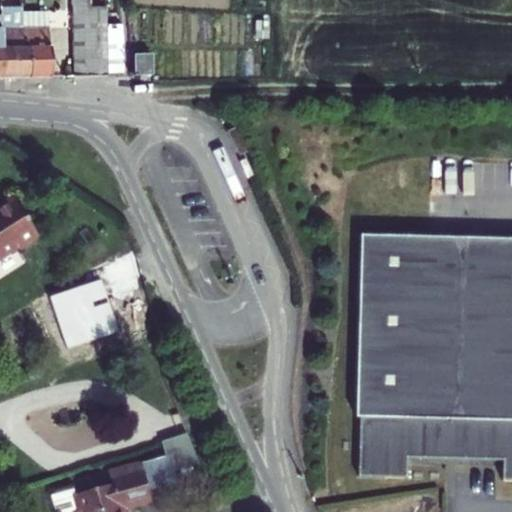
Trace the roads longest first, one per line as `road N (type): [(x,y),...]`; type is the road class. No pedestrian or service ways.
road 1 (unknown): [(0,433),(66,399),(134,403),(184,426),(227,402)]
road 2 (tertiary): [(177,294),(277,511)]
road 3 (tertiary): [(292,511),(276,449),(276,321),(263,277)]
road 4 (tertiary): [(196,137),(160,120),(34,112)]
road 5 (tertiary): [(263,277),(196,137)]
road 6 (tertiary): [(128,180),(177,294)]
road 7 (unclassified): [(177,294),(197,317),(222,323),(258,302),(263,277)]
road 8 (tertiary): [(34,112),(90,129),(128,180)]
